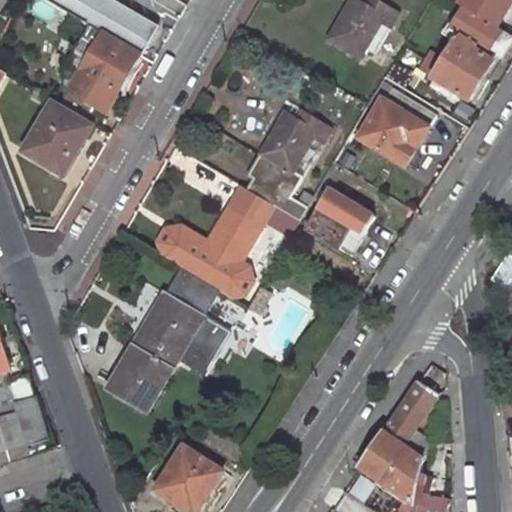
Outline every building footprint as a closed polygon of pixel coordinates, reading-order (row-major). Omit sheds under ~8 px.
[(153,30),(101,0),(37,0),(137,59),(153,30)] [(378,51),(398,19),(368,0),(356,0),(355,3),(353,1),(327,43),(358,62),(362,54),(373,61),(378,51)] [(511,0),(464,0),(459,9),(496,30),(511,0)] [(416,71),(468,102),(507,37),(496,30),(459,9),(458,9),(445,29),(458,36),(447,55),(442,52),(439,58),(428,52),(416,71)] [(92,112),(108,108),(137,59),(88,30),(60,77),(65,96),(92,112)] [(0,55),(7,60),(18,41),(1,32),(0,34),(0,55)] [(434,119),(389,91),(360,139),(397,162),(403,152),(411,157),(434,119)] [(48,109),(20,156),(53,177),(64,160),(68,162),(87,132),(48,109)] [(296,123),(282,115),(249,172),(253,175),(243,194),(271,211),(298,227),(306,213),(289,203),(301,182),(291,176),(310,141),(320,146),(328,132),(300,116),(296,123)] [(374,222),(328,195),(304,235),(336,254),(340,247),(354,255),(374,222)] [(271,211),(262,227),(288,243),(298,227),(271,211)] [(219,298),(236,268),(257,231),(225,212),(205,248),(200,255),(185,246),(171,270),(219,298)] [(161,264),(171,270),(185,246),(200,255),(205,248),(177,232),(162,235),(154,248),(161,264)] [(253,278),(236,268),(219,298),(236,308),(253,278)] [(203,324),(161,299),(105,394),(147,418),(183,356),(203,324)] [(200,355),(206,352),(211,345),(210,337),(212,334),(213,329),(203,324),(183,356),(194,362),(198,358),(200,355)] [(0,353),(0,458),(44,444),(30,402),(14,407),(3,377),(7,375),(0,353)] [(427,445),(413,436),(437,398),(418,386),(359,473),(404,503),(414,510),(427,445)] [(198,444),(207,428),(192,418),(194,414),(189,411),(177,431),(198,444)] [(238,468),(248,452),(207,428),(198,444),(238,468)] [(221,476),(181,452),(154,496),(172,507),(169,511),(208,511),(219,495),(213,491),(221,476)] [(404,503),(397,511),(413,511),(414,510),(404,503)]
